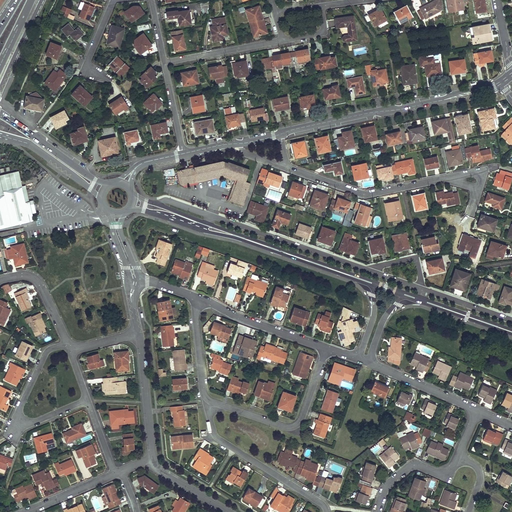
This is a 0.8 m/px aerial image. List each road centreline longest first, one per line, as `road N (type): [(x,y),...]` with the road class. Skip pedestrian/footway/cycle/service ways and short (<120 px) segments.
road 1 (residential): [(499,82),(281,132)]
road 2 (residential): [(206,397),(291,426),(326,346)]
road 3 (residential): [(326,511),(321,501),(214,434),(206,397)]
road 4 (residential): [(88,398),(28,422),(18,418),(45,352),(67,341)]
road 5 (residential): [(368,269),(211,215)]
road 6 (residential): [(287,166),(365,192),(446,176)]
road 7 (tertiary): [(226,230),(367,281)]
road 8 (residential): [(326,346),(193,294)]
road 9 (tertiary): [(110,183),(0,113)]
road 10 (residential): [(138,330),(153,457)]
road 11 (tertiary): [(0,135),(31,145),(102,200)]
road 12 (residential): [(164,62),(282,40)]
